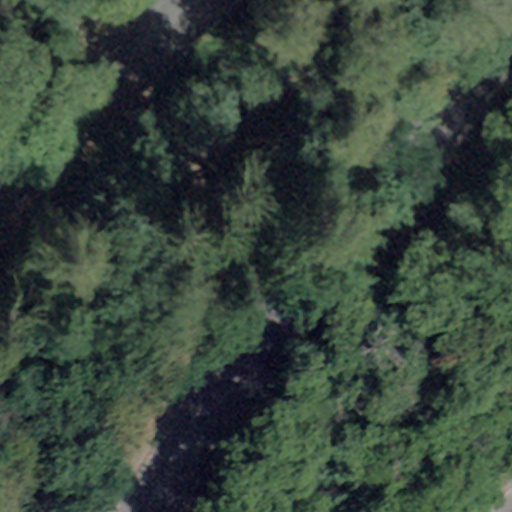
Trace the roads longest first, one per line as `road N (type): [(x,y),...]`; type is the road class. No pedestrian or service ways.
road 1 (tertiary): [(511,8),(353,214),(146,511)]
road 2 (tertiary): [(0,183),(191,0)]
